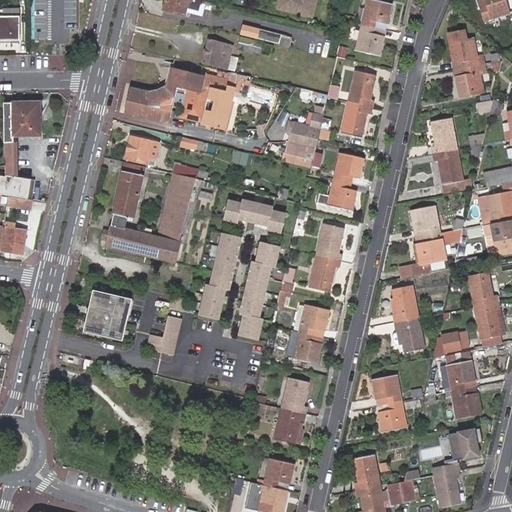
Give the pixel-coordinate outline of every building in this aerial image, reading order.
[(209,0),(166,0),(167,1),(165,1),(163,11),(184,16),(185,11),(196,14),(200,0),(213,3),(213,1),(209,0)] [(278,0),(277,9),(310,17),(314,0),(278,0)] [(375,27),(386,30),(392,4),(374,0),(368,0),(363,25),(375,27)] [(511,15),(506,0),(485,0),(487,7),(481,9),(486,25),(511,16),(511,15)] [(0,41),(21,41),(21,18),(20,11),(0,10),(0,41)] [(354,17),(345,14),(344,21),(353,23),(354,17)] [(278,44),(278,45),(289,48),(291,39),(292,37),(256,28),(256,29),(241,25),(238,34),(253,38),(278,44)] [(380,57),(384,38),(373,35),(375,27),(363,25),(357,51),(380,57)] [(384,38),(386,30),(375,27),(373,35),(384,38)] [(463,62),(464,69),(483,65),(481,57),(476,58),(472,40),(465,42),(464,33),(447,36),(452,64),(463,62)] [(269,45),(238,37),(235,48),(267,56),(269,45)] [(230,47),(207,41),(202,63),(225,69),(233,71),(236,58),(228,56),(230,47)] [(491,56),(492,64),(500,62),(498,55),(491,56)] [(452,64),(453,71),(464,69),(463,62),(452,64)] [(500,72),(503,62),(500,62),(492,64),(494,73),(500,72)] [(465,77),(454,79),(457,99),(482,94),(479,76),(484,75),(483,65),(464,69),(465,77)] [(167,119),(167,116),(174,87),(174,86),(185,89),(186,89),(198,92),(200,84),(202,85),(204,73),(205,73),(198,71),(197,73),(169,67),(165,84),(148,94),(130,89),(124,114),(160,122),(167,119)] [(464,69),(453,71),(454,79),(465,77),(464,69)] [(352,103),(373,108),(375,99),(369,98),(375,75),(359,72),(352,103)] [(186,89),(185,89),(180,116),(199,120),(199,123),(223,128),(229,101),(232,92),(238,93),(240,83),(241,78),(226,75),(225,78),(204,73),(202,85),(200,84),(198,92),(186,89)] [(320,95),(311,94),(310,101),(319,103),(320,95)] [(493,102),(493,103),(490,113),(499,115),(502,104),(493,102)] [(372,116),(373,108),(352,103),(345,134),(361,138),(366,115),(372,116)] [(40,106),(5,106),(4,143),(4,169),(6,168),(6,178),(0,176),(0,195),(32,201),(35,182),(17,179),(17,144),(14,144),(14,138),(40,138),(40,106)] [(281,151),(279,160),(288,162),(306,166),(309,167),(321,115),(312,113),(309,125),(294,121),(287,152),(281,151)] [(432,148),(433,155),(456,151),(450,121),(431,125),(435,147),(432,148)] [(319,131),(317,138),(324,140),(325,132),(319,131)] [(470,148),(483,146),(485,134),(468,138),(470,148)] [(152,141),(130,136),(125,161),(147,166),(148,158),(152,141)] [(198,141),(182,137),(180,146),(196,149),(198,141)] [(159,143),(152,141),(148,158),(155,160),(159,143)] [(198,141),(196,149),(202,151),(204,142),(198,141)] [(472,160),(479,161),(483,146),(470,148),(472,160)] [(456,151),(433,155),(434,162),(438,162),(442,186),(444,195),(470,190),(469,181),(462,182),(456,151)] [(333,179),(345,182),(346,175),(357,178),(362,159),(339,153),(333,179)] [(109,227),(123,230),(126,217),(132,218),(144,167),(124,163),(109,227)] [(193,179),(196,179),(197,175),(198,169),(184,166),(183,168),(176,167),(174,174),(193,179)] [(198,169),(197,175),(207,178),(208,171),(198,169)] [(503,185),(511,183),(511,173),(487,179),(489,187),(503,185)] [(156,238),(178,244),(193,179),(174,174),(171,174),(156,238)] [(343,189),(345,182),(333,179),(329,197),(317,194),(315,203),(327,206),(350,211),(354,192),(343,189)] [(511,183),(503,185),(504,191),(511,189),(511,183)] [(511,192),(480,198),(484,226),(486,225),(503,222),(511,220),(511,192)] [(33,202),(7,199),(6,206),(32,210),(33,202)] [(239,204),(226,201),(222,220),(236,223),(237,219),(267,226),(266,230),(279,233),(283,214),(270,211),(271,207),(240,200),(239,204)] [(296,209),(295,212),(294,218),(304,220),(306,211),(296,209)] [(426,236),(439,234),(434,209),(410,213),(414,232),(425,230),(426,236)] [(453,231),(462,230),(464,222),(456,220),(453,231)] [(511,220),(503,222),(504,229),(511,227),(511,220)] [(484,226),(482,226),(482,227),(484,234),(494,232),(497,251),(511,248),(511,227),(504,229),(503,222),(486,225),(484,226)] [(22,255),(26,233),(15,231),(16,226),(6,224),(5,231),(3,231),(2,234),(4,235),(1,252),(22,255)] [(322,226),(316,256),(338,261),(340,253),(335,252),(340,230),(322,226)] [(178,244),(156,238),(123,230),(109,227),(104,248),(174,264),(178,244)] [(414,232),(415,238),(426,236),(425,230),(414,232)] [(451,240),(459,242),(462,230),(453,231),(451,240)] [(239,237),(220,233),(208,285),(204,284),(197,315),(216,319),(223,289),(227,290),(239,237)] [(412,277),(429,274),(427,264),(444,261),(439,234),(426,236),(427,244),(416,246),(420,266),(411,268),(412,277)] [(415,238),(416,246),(427,244),(426,236),(415,238)] [(277,247),(259,242),(254,262),(250,262),(238,314),(241,315),(236,335),(255,340),(260,319),(257,318),(269,267),(273,268),(277,247)] [(338,261),(316,256),(308,287),(326,291),(332,267),(337,268),(338,261)] [(464,267),(478,264),(477,257),(463,260),(464,267)] [(474,308),(498,304),(496,296),(492,297),(488,274),(468,278),(474,308)] [(293,283),(280,280),(278,289),(291,292),(293,283)] [(394,323),(418,318),(412,288),(393,291),(397,315),(393,316),(394,323)] [(82,332),(121,341),(131,299),(92,290),(82,332)] [(281,307),(284,292),(278,291),(275,306),(281,307)] [(184,299),(170,296),(168,309),(181,312),(184,299)] [(474,308),(480,338),(481,338),(483,347),(500,343),(499,335),(503,334),(498,304),(474,308)] [(298,305),(292,331),(299,332),(304,306),(298,305)] [(304,306),(299,332),(310,335),(312,328),(323,330),(327,312),(304,306)] [(180,319),(166,316),(161,338),(159,346),(161,346),(159,353),(172,356),(180,319)] [(418,318),(394,323),(395,331),(400,330),(400,332),(392,334),(391,336),(392,344),(394,346),(402,344),(403,353),(423,349),(418,318)] [(310,335),(321,338),(323,330),(312,328),(310,335)] [(299,332),(292,331),(287,355),(293,357),(299,332)] [(299,332),(293,357),(293,358),(316,363),(320,345),(308,342),(310,335),(299,332)] [(457,333),(441,336),(444,353),(460,350),(459,349),(468,347),(465,333),(457,335),(457,333)] [(320,345),(321,338),(310,335),(308,342),(320,345)] [(159,346),(161,338),(149,336),(147,344),(153,345),(152,351),(159,353),(161,346),(159,346)] [(473,351),(447,355),(448,362),(474,359),(473,351)] [(445,389),(445,393),(453,391),(463,389),(462,382),(474,379),(471,361),(448,365),(452,388),(445,389)] [(387,397),(388,404),(396,403),(391,376),(372,380),(376,399),(387,397)] [(282,408),(305,413),(306,406),(300,405),(305,382),(288,378),(282,408)] [(463,389),(476,387),(474,379),(462,382),(463,389)] [(477,394),(476,387),(463,389),(465,397),(477,394)] [(420,389),(410,391),(412,399),(422,397),(420,389)] [(453,391),(445,393),(446,397),(454,395),(458,418),(481,413),(477,394),(465,397),(463,389),(453,391)] [(255,393),(254,399),(253,402),(264,404),(266,396),(255,393)] [(434,395),(424,397),(425,406),(435,404),(434,395)] [(376,399),(377,406),(388,404),(387,397),(376,399)] [(400,411),(420,407),(418,398),(398,402),(400,411)] [(264,404),(253,402),(251,409),(264,412),(264,411),(266,405),(264,404)] [(390,411),(378,413),(382,432),(401,429),(396,403),(388,404),(390,411)] [(388,404),(377,406),(378,413),(390,411),(388,404)] [(303,421),(305,413),(282,408),(275,439),(292,443),(297,420),(303,421)] [(480,428),(448,435),(453,461),(479,456),(476,443),(483,442),(480,428)] [(355,482),(356,490),(378,486),(372,455),(355,458),(359,481),(355,482)] [(270,459),(265,485),(275,488),(277,481),(289,484),(293,465),(270,459)] [(387,471),(386,463),(378,465),(380,473),(387,471)] [(459,477),(456,463),(433,468),(440,505),(458,501),(454,478),(459,477)] [(237,494),(244,495),(246,480),(239,479),(237,494)] [(414,479),(406,480),(411,505),(418,503),(414,479)] [(406,480),(386,484),(391,508),(411,505),(406,480)] [(467,480),(461,482),(464,492),(470,491),(467,480)] [(275,488),(288,491),(289,484),(277,481),(275,488)] [(275,488),(265,485),(259,511),(264,511),(282,511),(286,497),(274,495),(275,488)] [(382,511),(378,486),(356,490),(358,497),(362,496),(365,511),(359,511),(382,511)] [(286,497),(288,491),(275,488),(274,495),(286,497)]
